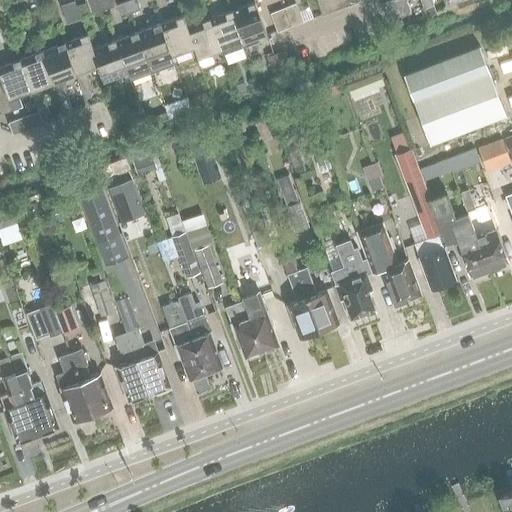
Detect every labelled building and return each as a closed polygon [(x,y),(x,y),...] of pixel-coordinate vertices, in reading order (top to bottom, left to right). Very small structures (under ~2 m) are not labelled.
[(136,0),(127,0),(125,1),(129,13),(140,9),(136,0)] [(263,14),(281,8),(278,0),(270,0),(259,4),(263,14)] [(405,0),(394,0),(400,16),(410,13),(405,0)] [(129,13),(125,1),(114,5),(119,17),(129,13)] [(85,2),(75,5),(80,17),(90,14),(85,2)] [(253,2),(231,10),(242,41),(242,42),(244,47),(258,41),(256,36),(265,33),(253,2)] [(432,4),(423,8),(426,16),(435,13),(432,4)] [(231,10),(208,18),(220,50),(242,42),(242,41),(231,10)] [(182,15),(159,24),(170,55),(193,47),(186,26),(182,15)] [(208,18),(186,26),(193,47),(197,58),(220,50),(208,18)] [(159,24),(136,32),(148,63),(151,73),(174,65),(170,55),(159,24)] [(136,32),(114,40),(125,71),(127,71),(130,81),(151,73),(148,63),(136,32)] [(86,33),(63,42),(75,73),(74,73),(81,92),(91,88),(84,70),(97,65),(91,49),(92,48),(86,33)] [(114,40),(92,48),(91,49),(97,65),(102,80),(125,71),(114,40)] [(63,42),(41,50),(52,82),(59,101),(66,98),(68,97),(61,78),(74,73),(75,73),(63,42)] [(503,116),(477,46),(401,75),(427,144),(503,116)] [(41,50),(18,59),(30,90),(29,90),(36,109),(46,105),(39,87),(52,82),(41,50)] [(284,50),(265,56),(274,81),(292,75),(284,50)] [(7,98),(29,90),(30,90),(18,59),(0,65),(0,80),(1,82),(0,81),(0,113),(11,110),(7,98)] [(235,85),(238,93),(246,90),(243,82),(235,85)] [(360,97),(379,92),(377,83),(357,88),(360,97)] [(71,109),(66,98),(59,101),(63,112),(71,109)] [(8,123),(12,133),(12,134),(28,128),(24,117),(8,123)] [(250,129),(245,118),(232,124),(236,135),(250,129)] [(510,157),(511,155),(511,135),(503,139),(510,157)] [(283,141),(294,172),(304,168),(294,137),(283,141)] [(485,171),(510,162),(501,139),(476,149),(485,171)] [(453,280),(436,235),(439,234),(425,197),(427,196),(409,147),(393,153),(421,229),(410,233),(414,244),(412,244),(429,289),(453,280)] [(151,151),(131,158),(137,175),(157,168),(151,151)] [(384,160),(369,164),(374,187),(389,184),(384,160)] [(286,205),(298,201),(288,174),(277,178),(286,205)] [(108,187),(120,223),(145,214),(132,178),(108,187)] [(118,233),(102,188),(80,196),(104,264),(120,258),(112,235),(118,233)] [(487,269),(469,220),(465,210),(451,215),(442,191),(426,197),(443,240),(453,236),(457,244),(453,245),(457,256),(461,257),(468,276),(487,269)] [(14,202),(19,217),(26,214),(21,200),(14,202)] [(492,231),(486,214),(483,205),(473,209),(470,200),(462,202),(469,220),(487,269),(505,262),(498,244),(499,241),(495,230),(492,231)] [(286,205),(284,206),(294,232),(308,227),(299,201),(298,201),(286,205)] [(0,207),(0,225),(14,221),(8,205),(0,207)] [(249,223),(257,247),(271,243),(265,223),(276,219),(273,209),(261,212),(263,218),(249,223)] [(397,304),(419,295),(406,260),(396,264),(381,223),(356,233),(371,273),(379,270),(391,301),(397,304)] [(185,230),(193,250),(211,244),(203,224),(185,230)] [(184,232),(170,237),(185,278),(199,272),(184,232)] [(369,290),(363,275),(370,272),(364,258),(361,259),(356,247),(352,248),(348,239),(333,245),(342,266),(329,271),(341,301),(344,300),(351,319),(364,314),(364,316),(375,312),(367,291),(369,290)] [(207,245),(193,250),(207,288),(221,283),(207,245)] [(305,268),(295,272),(317,331),(337,323),(325,291),(315,295),(305,268)] [(297,339),(317,331),(295,272),(285,275),(295,302),(285,305),(297,339)] [(103,280),(90,285),(100,316),(114,312),(103,280)] [(213,345),(215,343),(210,331),(201,306),(196,308),(190,292),(177,297),(182,312),(184,317),(204,372),(221,366),(213,345)] [(260,294),(243,300),(262,351),(276,345),(269,325),(270,323),(260,294)] [(244,357),(262,351),(243,300),(223,307),(234,337),(237,338),(244,357)] [(65,301),(53,306),(63,332),(75,327),(65,301)] [(51,303),(38,308),(49,337),(62,332),(51,303)] [(168,317),(172,326),(168,328),(179,358),(180,357),(188,378),(204,372),(184,317),(182,312),(168,317)] [(136,328),(125,332),(148,395),(167,388),(154,353),(145,356),(141,345),(142,344),(136,328)] [(128,403),(148,395),(125,332),(113,337),(120,353),(122,352),(126,363),(115,367),(128,403)] [(81,348),(69,353),(92,416),(112,409),(98,373),(90,376),(85,364),(87,364),(81,348)] [(8,356),(36,434),(56,427),(43,393),(34,397),(29,385),(31,384),(19,352),(8,356)] [(72,424),(92,416),(69,353),(57,358),(63,373),(54,376),(72,424)] [(0,359),(0,372),(2,378),(8,394),(10,393),(14,405),(4,409),(16,442),(36,434),(8,356),(0,359)] [(511,511),(511,491),(498,497),(504,511),(511,511)]
